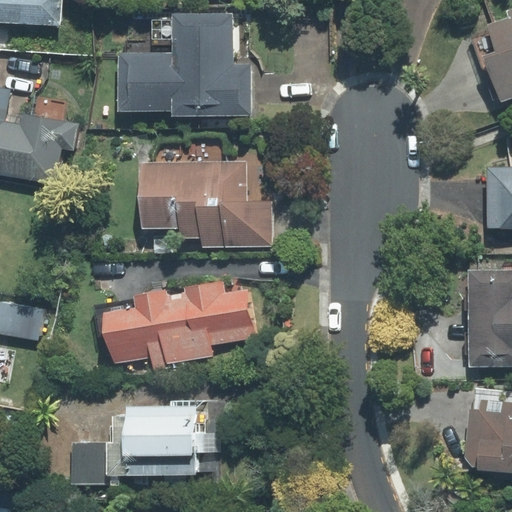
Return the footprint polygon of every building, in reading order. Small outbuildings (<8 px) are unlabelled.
[(0,0),(0,26),(61,30),(62,0),(0,0)] [(494,109),(511,102),(511,11),(503,15),(507,24),(468,39),(494,109)] [(172,56),(118,56),(118,114),(170,114),(170,120),(251,119),(251,55),(233,55),(233,16),(172,16),(172,56)] [(5,124),(11,93),(0,90),(0,176),(55,187),(61,151),(74,153),(79,126),(40,119),(21,116),(19,126),(5,124)] [(244,164),(140,166),(142,232),(180,231),(180,242),(201,241),(201,250),(273,248),(271,203),(245,203),(244,164)] [(511,169),(488,169),(487,236),(511,236),(511,169)] [(511,272),(467,272),(466,370),(511,370),(511,272)] [(256,339),(247,291),(225,295),(222,283),(184,291),(185,296),(182,296),(183,302),(172,304),(171,298),(166,299),(165,293),(132,300),(134,311),(101,318),(105,339),(111,367),(150,359),(153,371),(213,359),(211,348),(256,339)] [(54,313),(0,303),(0,304),(0,335),(48,343),(54,313)] [(511,392),(466,390),(462,461),(473,476),(511,477),(511,392)] [(109,444),(72,443),(71,487),(120,488),(120,479),(196,478),(196,446),(196,409),(125,410),(124,414),(112,420),(111,427),(110,427),(109,444)]
